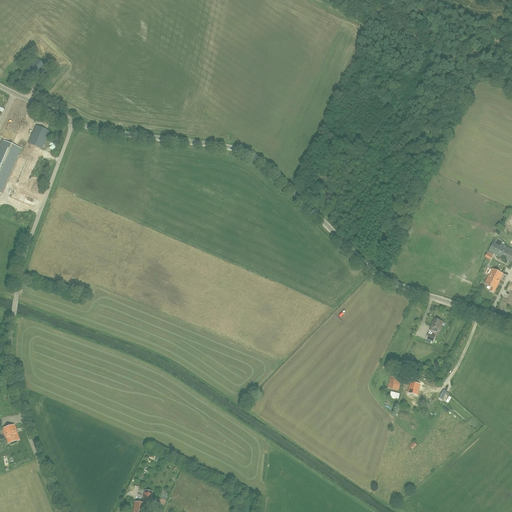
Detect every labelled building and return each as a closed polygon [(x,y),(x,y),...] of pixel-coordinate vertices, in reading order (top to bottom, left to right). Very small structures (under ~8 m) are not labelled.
[(32,80),(45,65),(37,59),(24,74),(32,80)] [(5,120),(21,126),(25,114),(9,109),(5,120)] [(42,149),(50,131),(35,125),(28,144),(42,149)] [(10,144),(13,136),(6,133),(2,140),(0,144),(0,194),(0,195),(21,149),(10,144)] [(511,251),(493,242),(489,251),(511,262),(511,251)] [(487,254),(485,257),(491,260),(493,255),(488,252),(487,254)] [(495,279),(500,281),(503,274),(492,269),(488,276),(495,280),(495,279)] [(496,289),(500,281),(495,279),(495,280),(488,276),(485,284),(496,289)] [(432,322),(430,330),(437,333),(438,329),(440,330),(442,322),(434,319),(434,322),(432,322)] [(390,376),(387,388),(398,391),(401,379),(390,376)] [(410,380),(407,391),(416,393),(419,382),(410,380)] [(3,429),(8,444),(19,440),(14,425),(3,429)] [(413,450),(417,445),(414,441),(409,446),(413,450)] [(143,501),(150,502),(151,492),(144,491),(143,501)] [(143,511),(144,505),(134,503),(132,511),(143,511)]
